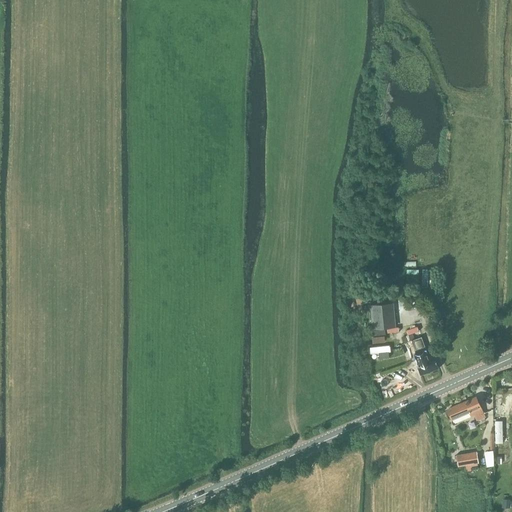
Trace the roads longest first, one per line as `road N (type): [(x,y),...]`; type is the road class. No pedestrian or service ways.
road 1 (track): [(293,413),(310,0)]
road 2 (tertiary): [(162,511),(511,358)]
